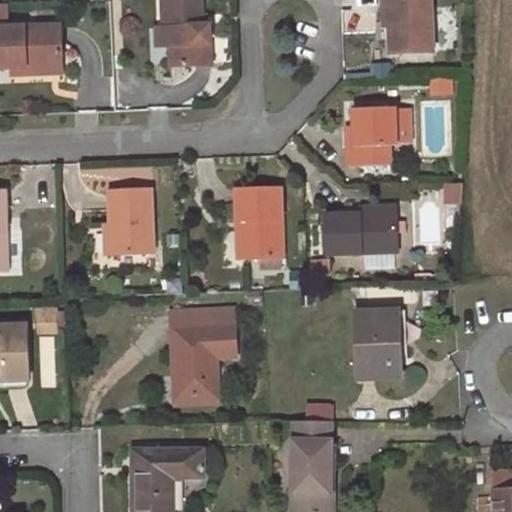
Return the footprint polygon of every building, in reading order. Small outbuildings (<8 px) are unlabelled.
[(171,29),(172,46),(173,66),(212,64),(210,22),(204,23),(202,0),(164,0),(166,29),(171,29)] [(392,25),(391,0),(384,0),(385,25),(392,25)] [(432,0),(391,0),(392,25),(393,54),(434,53),(432,0)] [(0,67),(13,67),(63,65),(61,26),(0,28),(0,67)] [(163,46),(172,46),(171,29),(166,29),(162,29),(163,46)] [(63,72),(63,65),(13,67),(13,74),(63,72)] [(397,141),(397,113),(396,108),(355,109),(356,130),(357,146),(349,145),(349,166),(390,165),(390,146),(398,145),(397,141)] [(411,113),(397,113),(397,141),(412,140),(411,113)] [(348,130),(349,145),(357,146),(356,130),(348,130)] [(460,185),(445,186),(446,206),(461,205),(460,185)] [(282,188),(237,190),(239,222),(246,222),(248,260),(266,259),(283,258),(285,258),(282,188)] [(113,226),(115,254),(156,252),(152,191),(111,193),(113,226)] [(363,207),(364,214),(397,213),(397,206),(363,207)] [(397,213),(364,214),(326,215),(328,253),(398,251),(397,213)] [(246,222),(239,222),(240,260),(248,260),(246,222)] [(108,254),(115,254),(113,226),(106,226),(108,254)] [(283,258),(266,259),(266,267),(284,266),(283,258)] [(260,294),(250,294),(250,304),(261,303),(260,294)] [(174,327),(236,323),(235,310),(173,313),(174,327)] [(398,348),(397,311),(356,312),(360,379),(404,377),(402,347),(398,348)] [(237,355),(236,323),(174,327),(177,399),(218,397),(216,356),(237,355)] [(5,380),(29,378),(26,326),(0,326),(0,371),(4,371),(5,380)] [(336,419),(336,405),(309,404),(308,418),(336,419)] [(334,420),(296,419),(294,511),(318,511),(319,492),(333,492),(334,420)] [(204,450),(139,450),(139,473),(134,473),(133,511),(173,511),(174,477),(203,476),(204,450)] [(511,511),(511,471),(496,472),(497,504),(491,504),(490,497),(481,497),(481,511),(511,511)] [(319,492),(318,511),(331,511),(337,511),(338,492),(333,492),(319,492)]
